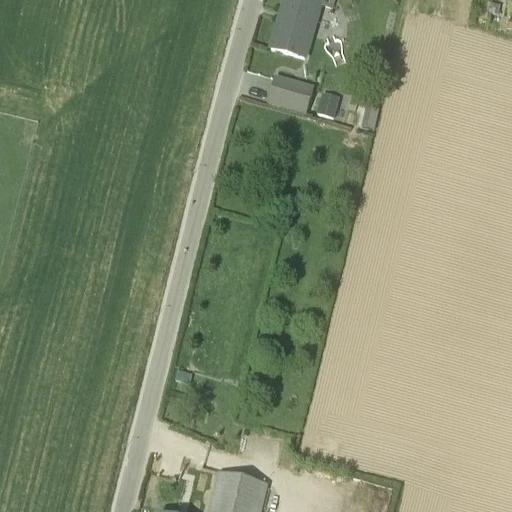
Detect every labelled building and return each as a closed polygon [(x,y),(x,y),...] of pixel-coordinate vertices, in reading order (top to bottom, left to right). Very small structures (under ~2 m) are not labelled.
[(285,0),(271,51),(305,61),(320,9),(328,12),(331,0),(285,0)] [(269,106),(307,117),(314,91),(276,80),(269,106)] [(334,121),(340,102),(323,96),(316,116),(334,121)] [(375,122),(378,112),(369,109),(364,129),(373,132),(375,122)] [(152,511),(192,511),(202,471),(164,463),(152,511)] [(218,475),(209,511),(262,511),(267,493),(268,487),(218,475)]
